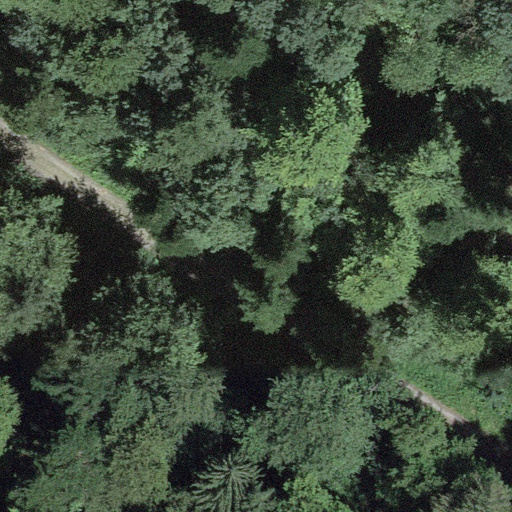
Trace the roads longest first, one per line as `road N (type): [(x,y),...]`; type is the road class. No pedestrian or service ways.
road 1 (track): [(0,124),(302,331),(511,457)]
road 2 (track): [(198,0),(416,112),(511,134)]
